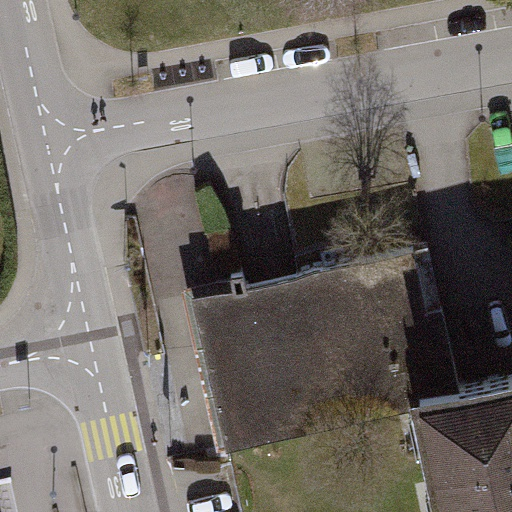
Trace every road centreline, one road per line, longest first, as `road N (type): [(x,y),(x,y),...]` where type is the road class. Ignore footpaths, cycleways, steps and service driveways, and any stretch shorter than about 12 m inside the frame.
road 1 (residential): [(511,55),(48,137)]
road 2 (residential): [(48,137),(95,339)]
road 3 (residential): [(95,339),(131,511)]
road 4 (residential): [(17,0),(48,137)]
